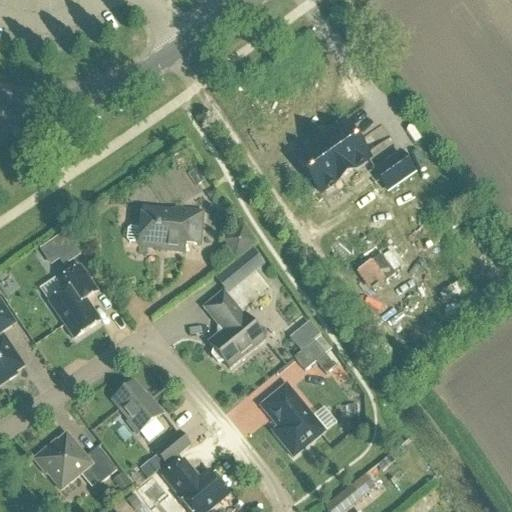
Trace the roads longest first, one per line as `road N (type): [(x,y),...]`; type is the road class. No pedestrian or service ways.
road 1 (residential): [(282,511),(164,357),(142,349),(121,354),(0,439)]
road 2 (tertiary): [(0,106),(96,98),(249,0)]
